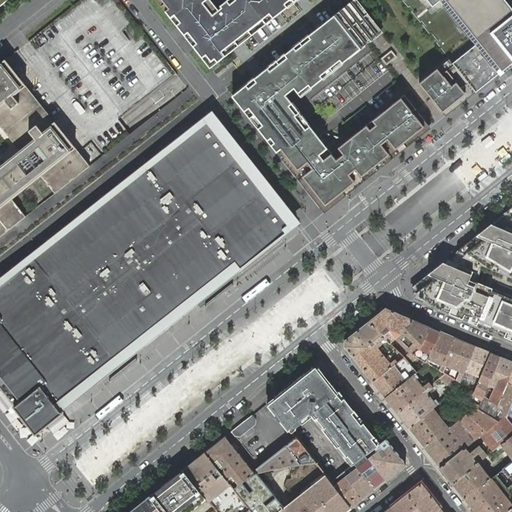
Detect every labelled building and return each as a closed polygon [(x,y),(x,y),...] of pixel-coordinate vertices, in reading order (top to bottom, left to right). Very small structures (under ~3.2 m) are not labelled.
[(149,0),(209,72),(298,0),(231,0),(227,4),(224,0),(149,0)] [(430,130),(405,100),(344,150),(302,100),(387,30),(362,0),(351,0),(232,99),(327,213),(351,194),(430,130)] [(426,0),(433,8),(441,1),(475,44),(453,61),(477,91),(511,63),(511,11),(502,0),(426,0)] [(0,236),(18,222),(4,205),(33,182),(47,200),(89,167),(6,61),(0,66),(0,236)] [(477,91),(453,61),(419,88),(444,118),(477,91)] [(40,385),(56,406),(235,265),(240,271),(281,239),(297,226),(209,114),(193,127),(0,278),(0,351),(19,376),(11,383),(24,398),(40,385)] [(511,206),(415,284),(416,299),(511,339),(511,297),(484,286),(492,267),(511,274),(511,206)] [(385,308),(368,322),(384,338),(388,342),(389,343),(391,341),(394,338),(413,319),(401,314),(385,308)] [(429,326),(413,319),(394,338),(409,353),(410,353),(421,343),(429,326)] [(384,338),(368,322),(345,340),(344,346),(353,357),(369,344),(371,348),(379,341),(384,338)] [(440,331),(429,326),(421,343),(410,353),(418,358),(425,362),(427,362),(440,331)] [(454,337),(440,331),(427,362),(429,363),(440,370),(442,363),(454,337)] [(442,363),(440,370),(443,372),(446,364),(460,371),(459,375),(456,380),(460,382),(462,377),(464,372),(475,346),(454,337),(442,363)] [(369,344),(353,357),(373,382),(397,363),(395,360),(390,364),(377,347),(381,344),(379,341),(371,348),(369,344)] [(490,352),(475,346),(464,372),(480,379),(490,352)] [(0,388),(14,406),(35,434),(61,413),(56,406),(40,385),(24,398),(11,383),(19,376),(0,351),(0,388)] [(480,379),(474,391),(467,401),(475,407),(478,408),(500,356),(490,352),(480,379)] [(397,363),(373,382),(385,398),(413,375),(415,373),(417,372),(411,364),(418,358),(410,353),(409,353),(398,362),(397,363)] [(511,361),(500,356),(478,408),(498,421),(506,415),(505,414),(498,404),(511,369),(511,361)] [(429,363),(425,366),(428,369),(436,376),(438,379),(441,377),(446,373),(443,372),(440,370),(429,363)] [(268,403),(287,428),(310,411),(313,408),(356,463),(374,449),(378,445),(315,365),(268,403)] [(511,369),(498,404),(505,414),(511,396),(511,369)] [(415,373),(413,375),(423,387),(425,385),(424,383),(415,373)] [(446,373),(441,377),(443,379),(453,386),(455,390),(462,384),(460,382),(456,380),(446,373)] [(413,375),(385,398),(397,412),(431,385),(429,382),(425,385),(423,387),(413,375)] [(431,385),(397,412),(409,428),(433,407),(437,404),(427,392),(429,391),(433,387),(431,385)] [(437,404),(439,403),(431,393),(429,391),(427,392),(437,404)] [(433,407),(409,428),(424,447),(449,427),(433,407)] [(449,427),(424,447),(440,467),(465,447),(481,435),(498,421),(478,408),(475,407),(449,427)] [(356,463),(313,408),(310,411),(353,465),(355,463),(356,463)] [(252,415),(231,431),(232,431),(235,436),(236,436),(240,436),(255,424),(255,419),(252,415)] [(506,415),(498,421),(481,435),(493,450),(501,444),(511,435),(511,423),(511,422),(509,419),(506,415)] [(511,435),(501,444),(511,458),(511,435)] [(204,452),(233,488),(255,473),(225,436),(204,452)] [(256,473),(287,511),(344,511),(351,507),(333,485),(331,482),(296,438),(294,439),(257,469),(259,472),(256,473)] [(368,457),(386,479),(406,463),(386,439),(378,445),(374,449),(376,452),(368,457)] [(465,447),(440,467),(452,483),(479,462),(482,459),(487,455),(479,445),(470,452),(465,447)] [(207,498),(217,511),(246,511),(250,509),(233,488),(204,452),(197,459),(184,469),(197,486),(207,498)] [(357,466),(357,467),(374,488),(386,479),(368,457),(357,466)] [(511,461),(502,469),(511,480),(511,461)] [(479,462),(452,483),(465,498),(491,478),(479,462)] [(345,476),(362,498),(374,489),(357,467),(357,466),(355,463),(353,465),(343,473),(345,476)] [(149,497),(161,511),(190,511),(207,498),(197,486),(184,469),(149,497)] [(333,485),(351,507),(362,498),(345,476),(336,483),(333,480),(331,482),(333,485)] [(491,478),(465,498),(475,511),(489,511),(507,498),(511,495),(509,492),(505,495),(491,478)] [(403,497),(391,506),(395,511),(433,511),(440,507),(421,483),(403,497)] [(161,511),(149,497),(129,511),(161,511)] [(511,504),(507,498),(489,511),(504,511),(511,506),(511,504)]
